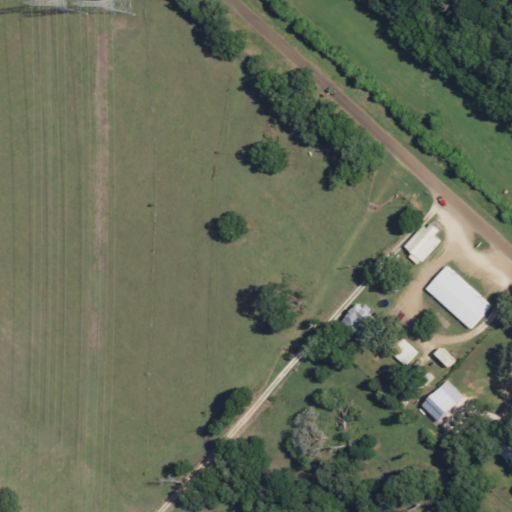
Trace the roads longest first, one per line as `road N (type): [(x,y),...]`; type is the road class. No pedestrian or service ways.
road 1 (residential): [(443,198),(160,511)]
road 2 (residential): [(511,253),(230,0)]
